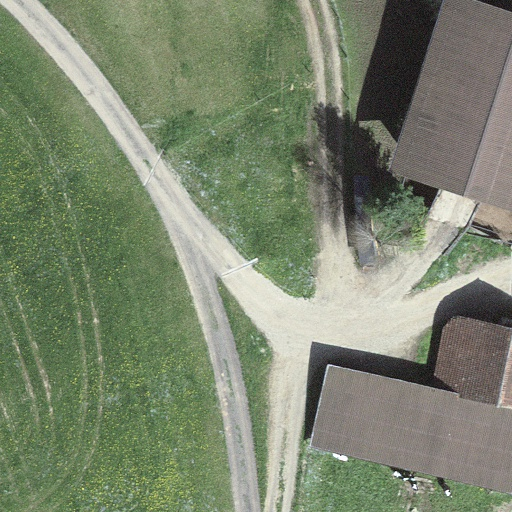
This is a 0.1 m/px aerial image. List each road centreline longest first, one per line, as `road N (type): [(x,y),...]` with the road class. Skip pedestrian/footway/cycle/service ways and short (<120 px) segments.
road 1 (track): [(295,328),(170,196),(105,101),(16,0)]
road 2 (track): [(340,326),(326,56),(314,0)]
road 3 (track): [(249,511),(228,379),(170,196)]
road 4 (track): [(511,278),(376,324),(295,328)]
road 5 (track): [(277,511),(295,328)]
